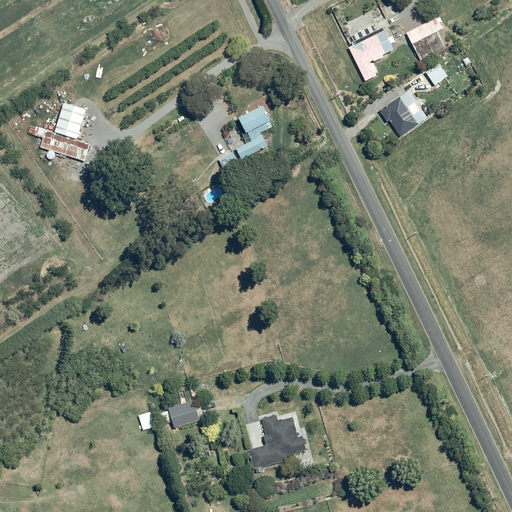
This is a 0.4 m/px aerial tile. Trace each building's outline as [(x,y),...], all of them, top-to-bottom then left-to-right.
[(446,29),(439,17),(407,34),(422,61),(446,47),(438,33),(446,29)] [(386,28),(365,38),(353,43),(354,46),(350,48),(367,82),(380,76),(374,63),(385,57),(384,56),(396,50),(386,28)] [(448,76),(439,64),(426,73),(435,85),(448,76)] [(429,119),(411,91),(381,110),(388,122),(390,120),(401,137),(429,119)] [(77,143),(87,113),(64,106),(55,136),(46,133),(40,151),(85,165),(90,147),(77,143)] [(241,118),(249,134),(251,139),(274,127),(271,120),(264,106),(241,118)] [(269,147),(263,136),(237,149),(242,160),(269,147)] [(243,172),(234,153),(220,160),(229,179),(243,172)] [(122,193),(105,167),(88,179),(105,204),(122,193)] [(170,408),(171,411),(159,414),(162,425),(174,423),(175,429),(201,423),(196,401),(170,408)] [(266,434),(265,434),(267,446),(250,449),(254,471),(263,470),(291,464),(289,455),(307,451),(304,436),(299,438),(295,417),(279,420),(278,415),(263,418),(266,434)]
